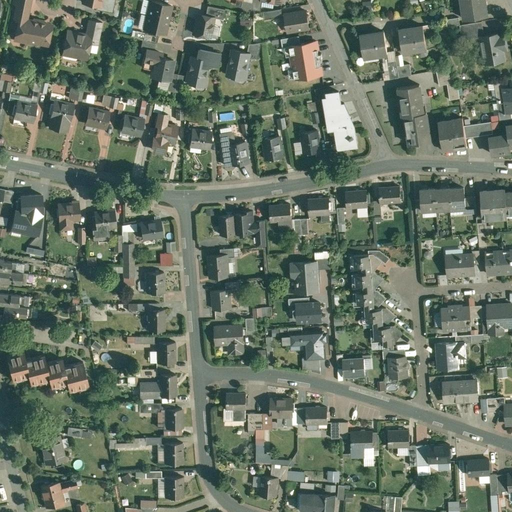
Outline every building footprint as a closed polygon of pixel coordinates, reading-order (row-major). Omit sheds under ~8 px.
[(253,0),(243,0),(242,7),(254,9),(253,0)] [(253,0),(254,9),(261,11),(262,0),(253,0)] [(461,0),(464,19),(487,15),(485,0),(461,0)] [(172,6),(151,1),(148,15),(169,19),(172,6)] [(33,20),(26,19),(29,6),(18,4),(15,18),(21,19),(19,28),(16,30),(15,33),(17,36),(17,38),(22,39),(25,42),(32,44),(36,41),(46,43),(49,42),(52,27),(50,24),(44,23),(41,25),(35,23),(33,20)] [(225,9),(208,5),(206,15),(214,17),(214,18),(223,19),(225,9)] [(281,9),(264,12),(265,19),(283,16),(281,9)] [(306,10),(285,14),(288,31),(309,28),(308,23),(309,22),(308,16),(307,15),(306,10)] [(206,15),(198,14),(194,33),(201,35),(203,37),(206,38),(209,36),(218,38),(210,36),(214,18),(214,17),(206,15)] [(242,14),(242,25),(253,25),(252,14),(242,14)] [(169,19),(148,15),(145,28),(166,33),(169,19)] [(459,17),(446,19),(447,27),(460,25),(459,17)] [(86,34),(68,30),(67,38),(65,39),(63,45),(65,47),(63,53),(78,56),(87,58),(90,43),(98,45),(103,22),(89,19),(86,34)] [(460,25),(462,40),(481,37),(483,37),(482,37),(485,36),(485,35),(483,22),(460,25)] [(422,25),(408,27),(408,26),(399,28),(403,51),(418,49),(419,53),(421,55),(426,54),(427,52),(423,24),(422,24),(422,25)] [(384,30),(360,34),(364,56),(365,55),(365,54),(378,52),(378,53),(387,52),(384,30)] [(159,36),(145,33),(144,40),(157,43),(159,36)] [(501,33),(485,35),(485,36),(482,37),(483,37),(481,37),(485,63),(505,59),(503,50),(507,50),(505,34),(501,34),(501,33)] [(157,43),(144,40),(142,49),(148,50),(155,51),(157,43)] [(262,42),(255,43),(250,43),(248,52),(250,53),(249,57),(259,59),(262,42)] [(248,52),(233,49),(228,75),(237,77),(237,79),(238,82),(244,83),(246,81),(247,79),(247,78),(248,72),(247,70),(249,57),(250,53),(248,52)] [(155,51),(148,50),(146,59),(145,59),(144,67),(153,69),(152,75),(169,79),(170,79),(171,72),(174,60),(161,57),(162,53),(155,51)] [(217,66),(220,53),(208,50),(206,59),(209,60),(208,64),(217,66)] [(206,59),(192,56),(187,82),(196,84),(196,87),(197,89),(203,90),(205,89),(206,86),(207,79),(206,77),(205,77),(208,64),(209,60),(206,59)] [(396,59),(387,60),(390,78),(399,76),(397,64),(396,59)] [(410,62),(397,64),(399,76),(412,74),(410,62)] [(449,67),(436,70),(439,85),(447,83),(455,82),(449,67)] [(171,72),(170,79),(169,79),(167,90),(174,91),(175,91),(178,74),(171,72)] [(185,75),(178,74),(175,91),(181,93),(185,75)] [(11,81),(5,80),(3,90),(9,92),(11,81)] [(506,80),(494,82),(495,89),(507,87),(507,86),(506,80)] [(48,82),(42,81),(40,91),(46,93),(48,82)] [(455,82),(447,83),(450,100),(460,98),(458,88),(455,82)] [(419,84),(399,87),(403,116),(407,115),(424,113),(419,84)] [(511,85),(507,86),(507,87),(495,89),(497,101),(511,98),(511,85)] [(83,90),(77,89),(75,99),(81,100),(83,90)] [(327,97),(324,98),(329,132),(335,132),(338,151),(360,147),(357,125),(346,103),(344,103),(342,91),(327,93),(327,97)] [(118,97),(112,96),(110,106),(116,108),(118,97)] [(511,98),(497,101),(499,112),(511,111),(511,98)] [(75,104),(55,100),(51,116),(52,116),(50,127),(68,131),(70,120),(71,120),(75,104)] [(38,105),(18,101),(14,117),(34,121),(38,105)] [(154,105),(148,104),(145,113),(152,115),(154,105)] [(110,111),(90,107),(87,123),(106,127),(110,111)] [(168,113),(159,111),(157,124),(158,124),(155,137),(175,141),(178,125),(166,122),(168,113)] [(318,111),(312,112),(314,123),(320,121),(318,111)] [(511,111),(499,112),(500,120),(511,118),(511,111)] [(424,113),(407,115),(408,124),(406,124),(408,135),(410,135),(411,143),(410,143),(410,144),(431,140),(427,112),(424,113)] [(145,118),(125,114),(122,131),(142,135),(145,118)] [(285,117),(278,118),(280,128),(286,127),(285,117)] [(463,117),(439,120),(443,148),(444,148),(453,146),(453,147),(459,146),(459,145),(466,144),(466,145),(467,145),(466,137),(464,125),(463,117)] [(492,121),(464,125),(466,137),(493,133),(492,121)] [(511,123),(507,125),(508,134),(489,136),(492,153),(511,150),(511,146),(511,145),(511,123)] [(212,131),(192,129),(190,145),(210,148),(212,131)] [(317,129),(301,132),(303,141),(301,141),(303,153),(321,150),(317,129)] [(234,134),(221,135),(225,165),(249,162),(246,141),(236,142),(234,134)] [(280,136),(263,139),(265,147),(264,147),(266,159),(283,156),(280,136)] [(400,186),(380,187),(381,200),(381,203),(401,201),(400,186)] [(436,187),(421,189),(422,198),(422,208),(423,208),(437,207),(436,188),(436,187)] [(450,187),(436,188),(437,207),(437,209),(451,208),(450,188),(450,187)] [(465,187),(450,188),(451,208),(451,209),(465,208),(466,208),(465,197),(465,187)] [(505,188),(481,190),(483,217),(493,217),(493,218),(499,217),(499,216),(507,215),(507,213),(505,192),(505,188)] [(8,189),(8,190),(5,190),(3,200),(12,202),(14,190),(8,189)] [(367,190),(346,192),(347,207),(368,205),(367,190)] [(41,195),(35,195),(35,196),(21,197),(22,214),(16,212),(13,229),(40,232),(42,217),(42,212),(41,195)] [(476,196),(465,197),(466,208),(465,208),(466,210),(477,209),(476,196)] [(329,197),(308,198),(309,214),(330,212),(329,197)] [(422,198),(415,199),(416,212),(423,212),(423,208),(422,208),(422,198)] [(381,200),(374,200),(375,221),(383,221),(381,203),(381,200)] [(72,202),(59,203),(61,229),(73,228),(72,219),(80,218),(79,201),(72,201),(72,202)] [(290,203),(270,205),(271,220),(292,218),(290,203)] [(344,207),(337,207),(338,224),(345,223),(344,207)] [(109,210),(95,211),(96,227),(92,228),(94,239),(99,239),(102,236),(109,235),(109,226),(116,225),(115,208),(109,209),(109,210)] [(253,210),(243,211),(243,213),(235,214),(236,214),(237,233),(238,233),(240,235),(243,234),(245,232),(258,231),(257,220),(254,221),(253,210)] [(235,214),(220,215),(222,234),(237,233),(236,214),(235,214)] [(154,220),(141,222),(143,238),(163,235),(160,218),(154,219),(154,220)] [(301,218),(294,219),(295,235),(302,234),(301,218)] [(308,218),(301,218),(302,234),(309,234),(308,218)] [(265,220),(257,220),(258,231),(259,245),(267,245),(265,220)] [(486,222),(478,223),(478,233),(486,233),(487,233),(486,222)] [(486,233),(478,233),(479,246),(487,246),(486,233)] [(27,245),(26,252),(43,256),(44,249),(27,245)] [(235,247),(220,248),(221,254),(227,253),(227,257),(235,256),(235,247)] [(480,250),(473,250),(473,253),(474,264),(481,263),(480,250)] [(511,250),(503,251),(505,273),(511,272),(511,250)] [(503,251),(486,252),(488,274),(505,273),(503,251)] [(221,254),(210,255),(211,277),(229,276),(227,257),(227,253),(221,254)] [(382,261),(374,253),(370,254),(370,258),(379,265),(382,261)] [(460,257),(446,258),(448,275),(459,274),(458,273),(475,272),(474,264),(473,253),(459,254),(460,257)] [(370,254),(355,255),(356,265),(362,265),(363,272),(373,272),(375,271),(375,270),(379,265),(370,258),(370,254)] [(330,256),(316,257),(317,261),(318,261),(318,269),(331,268),(330,256)] [(17,262),(4,260),(4,258),(1,258),(0,257),(0,268),(16,271),(16,270),(17,262)] [(317,261),(291,263),(292,277),(299,277),(299,280),(298,280),(298,284),(299,284),(300,290),(292,291),(292,288),(291,288),(291,292),(319,290),(318,269),(318,261),(317,261)] [(16,271),(0,268),(0,279),(10,281),(27,283),(28,272),(16,270),(16,271)] [(384,279),(375,271),(373,272),(373,276),(380,283),(384,279)] [(164,272),(147,272),(148,292),(164,292),(164,272)] [(363,272),(356,273),(357,284),(364,283),(364,291),(374,290),(376,290),(376,287),(380,283),(373,276),(373,272),(363,272)] [(239,281),(227,282),(227,289),(231,289),(240,288),(239,281)] [(227,289),(213,290),(214,308),(232,307),(231,289),(227,289)] [(364,291),(357,291),(358,302),(365,301),(366,309),(378,308),(378,307),(382,302),(374,295),(374,290),(364,291)] [(387,297),(378,290),(376,290),(374,290),(374,295),(382,302),(387,297)] [(9,293),(0,291),(0,302),(5,303),(24,305),(25,295),(9,293)] [(310,302),(298,303),(298,308),(294,308),(295,316),(299,316),(299,321),(321,319),(321,313),(322,313),(322,307),(321,307),(320,302),(310,302)] [(24,305),(5,303),(4,313),(4,314),(15,316),(18,316),(18,314),(32,315),(33,306),(24,305)] [(502,306),(496,307),(496,305),(495,305),(494,305),(488,305),(489,319),(490,333),(500,332),(500,325),(511,324),(511,303),(503,304),(502,305),(502,306)] [(470,305),(456,306),(457,330),(471,329),(471,323),(470,306),(470,305)] [(272,315),(271,306),(254,307),(254,316),(272,315)] [(456,306),(442,307),(444,331),(457,330),(456,306)] [(378,308),(366,309),(367,319),(374,319),(375,327),(386,326),(386,324),(391,320),(384,313),(383,307),(378,308)] [(395,315),(386,307),(383,307),(384,313),(391,320),(395,315)] [(164,309),(149,309),(149,330),(165,329),(164,309)] [(15,316),(4,314),(4,313),(1,313),(0,321),(15,322),(15,316)] [(255,317),(247,318),(248,330),(255,330),(255,317)] [(243,324),(216,326),(217,344),(232,343),(232,353),(245,352),(243,324)] [(386,326),(375,327),(376,338),(384,337),(385,344),(396,343),(396,341),(399,338),(392,331),(392,325),(386,326)] [(403,333),(395,325),(392,325),(392,331),(399,338),(403,333)] [(289,333),(289,334),(290,344),(307,343),(308,357),(325,356),(323,331),(303,333),(289,333)] [(472,335),(456,336),(456,342),(465,342),(465,343),(472,343),(472,335)] [(176,341),(159,341),(159,362),(175,362),(175,347),(176,347),(176,341)] [(456,342),(437,343),(438,368),(459,367),(458,357),(466,356),(465,343),(465,342),(456,342)] [(403,355),(390,356),(392,377),(407,376),(407,368),(408,367),(409,365),(408,363),(408,362),(407,361),(406,349),(403,349),(403,355)] [(63,359),(47,363),(45,355),(26,360),(24,352),(8,356),(14,379),(30,375),(32,383),(50,379),(52,387),(69,382),(71,390),(89,385),(84,362),(65,366),(63,359)] [(304,368),(321,368),(322,359),(304,358),(304,368)] [(345,359),(344,359),(344,366),(345,375),(351,375),(351,376),(357,375),(366,374),(365,358),(345,359)] [(499,377),(508,376),(508,367),(498,367),(499,377)] [(176,374),(161,374),(161,382),(140,383),(141,397),(162,396),(162,395),(176,395),(176,374)] [(477,380),(444,382),(445,401),(479,399),(477,380)] [(246,393),(228,393),(228,408),(225,408),(225,419),(246,419),(246,393)] [(292,398),(278,398),(272,398),(272,415),(279,415),(292,416),(292,398)] [(498,398),(488,398),(489,411),(499,411),(498,398)] [(164,403),(140,403),(140,412),(162,411),(162,409),(164,409),(164,403)] [(183,408),(167,408),(167,427),(183,427),(183,408)] [(328,408),(307,408),(307,423),(328,423),(328,408)] [(264,413),(256,413),(256,429),(264,429),(265,429),(264,413)] [(292,416),(279,415),(279,424),(292,425),(292,416)] [(340,422),(332,422),(332,438),(341,438),(340,422)] [(349,422),(340,422),(341,438),(349,438),(349,422)] [(83,428),(69,426),(68,434),(82,436),(83,428)] [(265,429),(264,429),(256,429),(257,437),(265,437),(265,429)] [(411,446),(410,431),(389,432),(390,447),(411,447),(411,446)] [(373,432),(352,432),(353,456),(374,455),(373,432)] [(60,434),(41,439),(47,463),(66,459),(60,434)] [(183,443),(166,443),(166,463),(183,463),(183,448),(183,443)] [(450,445),(435,445),(429,445),(429,446),(430,463),(431,463),(451,462),(450,445)] [(429,446),(418,446),(418,466),(431,466),(431,463),(430,463),(429,446)] [(489,459),(469,461),(470,476),(490,475),(489,459)] [(329,470),(329,481),(340,481),(341,470),(329,470)] [(128,474),(122,477),(126,485),(132,481),(128,474)] [(490,475),(491,495),(499,494),(497,476),(497,474),(490,475)] [(509,475),(497,476),(499,494),(504,494),(504,492),(510,491),(509,475)] [(184,476),(167,476),(167,497),(183,497),(183,483),(184,483),(184,476)] [(279,478),(263,477),(262,495),(277,496),(279,478)] [(76,478),(59,482),(61,491),(78,487),(76,478)] [(59,480),(42,485),(43,490),(41,491),(43,498),(45,498),(47,507),(64,503),(61,491),(59,482),(59,480)] [(333,511),(335,495),(308,493),(307,511),(318,511),(333,511)] [(157,500),(140,499),(140,506),(156,507),(157,500)] [(461,511),(461,500),(450,501),(450,511),(461,511)] [(86,511),(84,503),(76,505),(78,511),(86,511)]
